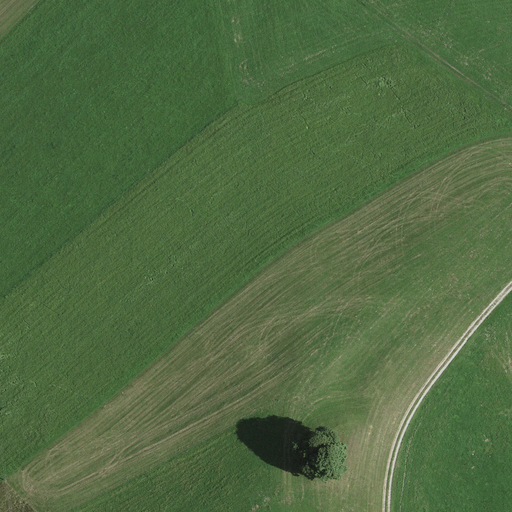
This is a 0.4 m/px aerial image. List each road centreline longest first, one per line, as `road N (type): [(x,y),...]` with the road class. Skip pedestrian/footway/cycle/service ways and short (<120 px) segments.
road 1 (track): [(389,511),(398,443),(418,402),(511,289)]
road 2 (track): [(511,113),(358,0)]
